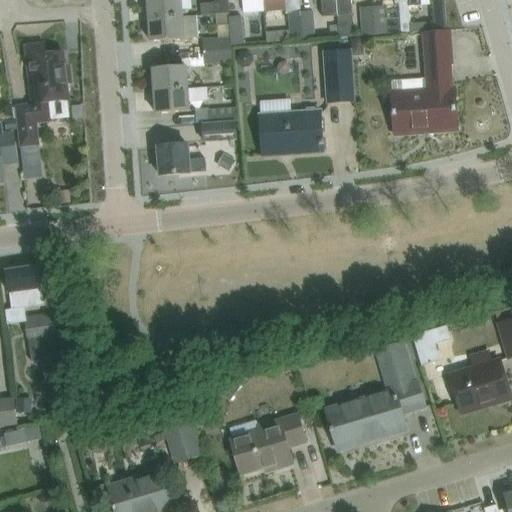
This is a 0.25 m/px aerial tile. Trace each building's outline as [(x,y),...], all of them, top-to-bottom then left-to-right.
[(183,20),(181,0),(147,0),(149,22),(183,20)] [(337,16),(335,0),(321,0),(323,17),(337,16)] [(335,0),(337,16),(352,15),(350,0),(335,0)] [(399,4),(401,33),(410,33),(409,24),(410,24),(409,7),(408,7),(407,0),(394,0),(395,5),(399,4)] [(216,3),(199,4),(200,17),(217,15),(216,3)] [(409,24),(410,33),(426,31),(427,32),(446,31),(444,3),(432,4),(433,22),(410,24),(409,24)] [(387,8),(373,9),(375,36),(389,35),(387,8)] [(373,9),(359,10),(361,37),(375,36),(373,9)] [(301,14),(303,41),(314,40),(312,13),(301,14)] [(303,41),(301,14),(288,15),(289,31),(266,32),(267,44),(303,41)] [(183,20),(149,22),(151,43),(197,39),(196,19),(183,20)] [(230,40),(230,46),(242,46),(240,19),(228,19),(230,40)] [(337,25),(329,26),(330,39),(338,38),(337,25)] [(392,94),(393,112),(395,132),(433,129),(434,134),(458,132),(455,89),(452,89),(450,66),(453,66),(450,33),(422,35),(424,68),(425,68),(425,78),(392,81),(393,94),(392,94)] [(362,39),(351,40),(352,57),(359,56),(363,52),(362,39)] [(201,42),(202,53),(231,51),(230,46),(230,40),(201,42)] [(70,83),(69,68),(65,69),(64,55),(48,57),(46,42),(26,45),(33,106),(17,108),(21,147),(38,145),(36,124),(52,122),(50,103),(69,100),(67,84),(70,83)] [(231,64),(231,51),(202,53),(203,66),(231,64)] [(352,103),(348,53),(323,55),(327,105),(352,103)] [(153,71),(155,94),(187,92),(187,89),(186,68),(153,71)] [(224,81),(225,96),(239,95),(238,81),(224,81)] [(188,102),(209,101),(208,88),(187,89),(187,92),(155,94),(156,114),(189,112),(188,102)] [(85,124),(84,115),(84,113),(84,106),(71,107),(72,125),(85,124)] [(208,108),(194,109),(195,125),(236,122),(235,108),(208,110),(208,108)] [(306,111),(306,115),(261,118),(263,157),(323,153),(321,114),(316,114),(316,111),(315,110),(307,110),(306,111)] [(15,120),(4,121),(5,132),(13,131),(16,131),(15,120)] [(4,132),(3,123),(0,123),(0,182),(4,182),(2,164),(16,162),(13,131),(5,132),(4,132)] [(203,144),(234,142),(233,126),(202,128),(203,144)] [(38,145),(21,147),(25,180),(42,178),(38,145)] [(188,147),(178,147),(158,149),(161,177),(207,173),(205,160),(189,161),(188,147)] [(69,191),(59,192),(60,205),(71,204),(69,191)] [(7,272),(10,292),(12,311),(45,306),(39,268),(7,272)] [(511,306),(498,311),(502,324),(498,325),(509,360),(511,358),(511,306)] [(66,371),(64,358),(57,314),(25,319),(31,363),(43,361),(45,373),(66,371)] [(447,326),(413,336),(422,367),(440,361),(436,345),(451,341),(447,326)] [(339,452),(340,451),(367,443),(407,431),(402,415),(425,408),(418,384),(415,385),(403,344),(377,352),(389,393),(327,412),(332,430),(331,430),(332,434),(333,434),(339,452)] [(462,415),(495,405),(511,400),(511,399),(501,361),(489,365),(486,354),(471,358),(474,369),(450,376),(462,415)] [(230,381),(220,394),(229,401),(240,388),(230,381)] [(31,399),(17,399),(18,414),(31,414),(31,399)] [(13,400),(0,401),(0,428),(16,427),(13,400)] [(242,476),(265,469),(267,473),(277,470),(293,466),(288,448),(306,443),(297,415),(259,427),(260,432),(232,440),(242,476)] [(192,425),(156,435),(158,442),(170,438),(177,463),(201,456),(192,425)] [(15,432),(5,434),(8,447),(18,445),(15,432)] [(163,471),(109,487),(108,483),(96,487),(100,500),(111,496),(115,508),(114,508),(115,511),(116,511),(171,511),(175,511),(163,471)]
